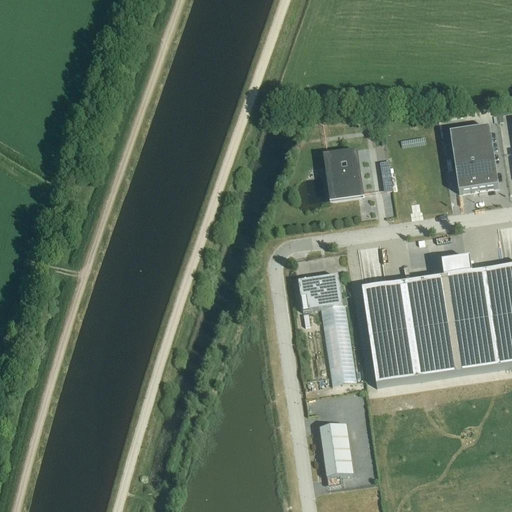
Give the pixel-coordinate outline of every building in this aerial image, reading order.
[(490,131),(450,137),(459,197),(499,191),(490,131)] [(364,198),(357,154),(327,158),(334,202),(364,198)] [(511,272),(363,295),(377,392),(511,371),(511,272)] [(342,301),(339,280),(299,286),(303,316),(321,313),(333,389),(356,385),(345,310),(343,310),(343,309),(342,301)] [(320,431),(328,482),(354,478),(347,427),(320,431)]
